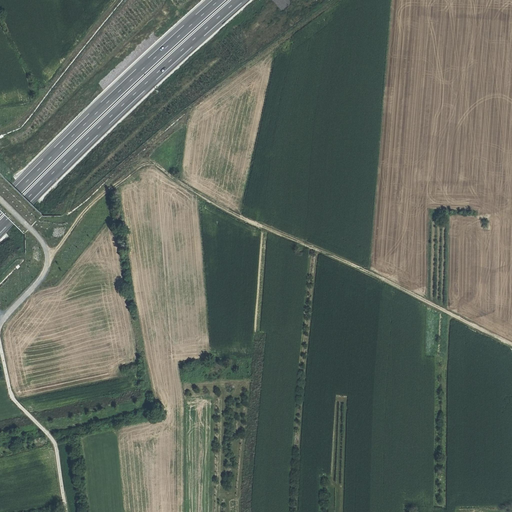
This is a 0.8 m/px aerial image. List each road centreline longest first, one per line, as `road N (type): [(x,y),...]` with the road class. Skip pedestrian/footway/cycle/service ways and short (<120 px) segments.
road 1 (track): [(48,256),(97,197),(150,162),(241,217),(511,340)]
road 2 (motorway): [(0,223),(235,0)]
road 3 (track): [(66,511),(56,446),(12,397),(0,336),(48,261),(28,227)]
road 4 (motorway): [(216,0),(0,206)]
road 5 (track): [(118,0),(27,113),(0,129)]
